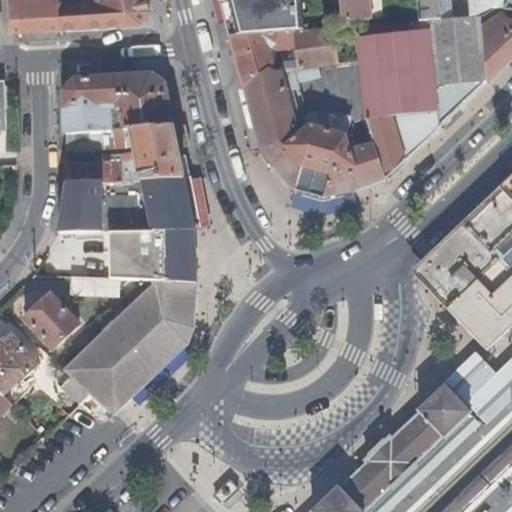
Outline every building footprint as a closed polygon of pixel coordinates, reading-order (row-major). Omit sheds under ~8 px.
[(62,32),(59,0),(11,0),(13,35),(62,32)] [(151,14),(147,0),(59,0),(62,32),(141,28),(151,14)] [(305,20),(303,5),(303,0),(222,0),(228,23),(235,23),(236,37),(275,33),(296,32),(305,31),(305,20)] [(375,21),(373,0),(341,0),(343,22),(345,23),(375,21)] [(441,21),(439,0),(417,0),(420,23),(430,22),(441,21)] [(511,60),(511,0),(502,0),(504,11),(503,14),(498,11),(494,12),(489,15),(482,19),(488,83),(511,60)] [(488,83),(482,19),(441,21),(430,22),(435,77),(440,76),(445,76),(447,90),(443,90),(445,108),(439,109),(439,112),(441,128),(488,83)] [(435,77),(430,22),(420,23),(400,25),(393,25),(357,27),(361,62),(363,83),(367,120),(370,119),(392,117),(439,112),(439,109),(435,77)] [(236,37),(235,23),(228,23),(231,37),(236,37)] [(340,65),(337,29),(305,31),(296,32),(297,42),(300,69),(320,67),(340,65)] [(297,42),(296,32),(275,33),(276,44),(297,42)] [(278,72),(271,46),(276,44),(275,33),(236,37),(231,37),(235,53),(245,88),(268,69),(273,70),(278,72)] [(367,120),(363,83),(361,62),(340,65),(341,78),(345,78),(348,104),(336,119),(350,124),(367,120)] [(321,78),(320,67),(300,69),(295,70),(299,84),(321,78)] [(296,127),(287,91),(282,71),(278,72),(273,70),(268,69),(245,88),(256,132),(261,149),(266,147),(282,143),(280,131),(296,127)] [(299,84),(295,70),(282,71),(287,91),(300,88),(299,84)] [(447,90),(445,76),(440,76),(435,77),(439,109),(445,108),(443,90),(447,90)] [(174,129),(166,86),(152,77),(119,79),(76,81),(64,94),(66,135),(112,133),(111,111),(118,111),(122,111),(124,132),(132,132),(174,129)] [(119,132),(118,111),(111,111),(112,133),(119,132)] [(386,180),(375,146),(351,152),(346,138),(350,124),(336,119),(314,112),(309,113),(305,116),(309,120),(307,121),(310,125),(300,137),(299,134),(296,127),(280,131),(282,143),(266,147),(261,149),(290,186),(296,192),(323,200),(352,192),(386,180)] [(406,161),(441,128),(439,112),(392,117),(406,161)] [(310,125),(307,121),(309,120),(305,116),(301,120),(304,128),(299,134),(300,137),(310,125)] [(406,161),(392,117),(370,119),(367,120),(375,146),(386,180),(406,161)] [(185,180),(174,129),(132,132),(135,148),(136,153),(138,161),(142,181),(144,181),(185,180)] [(135,148),(132,132),(124,132),(119,132),(112,133),(66,135),(66,150),(114,147),(115,150),(135,148)] [(142,181),(138,161),(133,162),(122,164),(83,166),(66,166),(67,185),(102,184),(108,183),(142,181)] [(17,182),(17,166),(3,168),(4,179),(11,181),(17,182)] [(195,225),(185,180),(144,181),(154,232),(170,232),(196,232),(195,225)] [(154,232),(144,181),(142,181),(108,183),(109,199),(102,199),(104,233),(154,232)] [(104,233),(102,199),(102,184),(67,185),(58,233),(104,233)] [(483,289),(511,317),(511,188),(448,253),(469,275),(477,283),(483,289)] [(162,262),(163,246),(169,245),(170,232),(154,232),(104,233),(58,233),(33,278),(73,279),(120,282),(135,282),(139,282),(168,284),(168,263),(162,262)] [(197,265),(196,254),(196,232),(170,232),(169,245),(168,263),(168,284),(198,286),(197,265)] [(477,283),(469,275),(448,253),(424,275),(473,326),(489,342),(498,333),(511,318),(511,317),(483,289),(477,283)] [(119,297),(120,282),(73,279),(71,295),(119,297)] [(183,353),(190,346),(194,333),(196,313),(198,286),(168,284),(139,282),(131,291),(139,299),(114,325),(66,370),(72,376),(93,395),(112,415),(114,418),(154,379),(173,362),(183,353)] [(79,323),(52,295),(26,319),(54,348),(79,323)] [(39,362),(11,334),(0,343),(0,390),(2,393),(3,394),(12,384),(14,387),(39,362)] [(511,363),(496,378),(475,355),(444,384),(483,425),(511,397),(511,363)] [(93,395),(72,376),(63,387),(82,407),(93,395)] [(366,511),(371,508),(375,504),(396,484),(403,477),(411,470),(421,459),(424,456),(443,438),(444,439),(466,418),(469,415),(470,414),(460,403),(445,388),(419,413),(419,414),(393,440),(392,439),(386,445),(384,443),(377,450),(370,457),(372,459),(351,479),(346,485),(339,492),(337,490),(318,509),(314,511),(366,511)] [(112,415),(93,395),(82,407),(99,426),(112,415)] [(388,511),(479,425),(469,415),(466,418),(444,439),(443,438),(424,456),(421,459),(411,470),(403,477),(396,484),(375,504),(371,508),(366,511),(388,511)] [(223,504),(237,489),(229,481),(215,497),(223,504)] [(488,491),(465,511),(500,511),(505,508),(488,491)]
